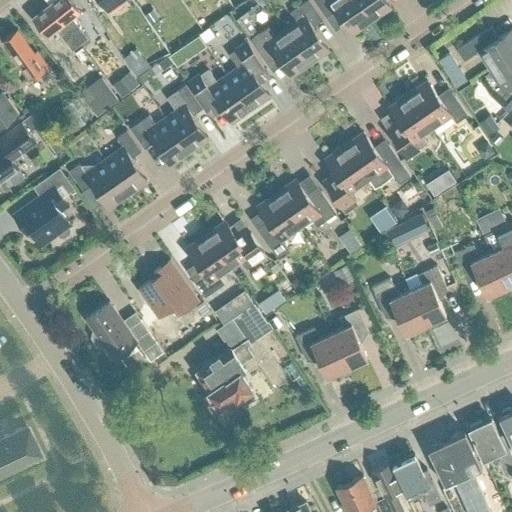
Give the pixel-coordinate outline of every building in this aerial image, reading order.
[(80,42),(86,37),(88,36),(72,15),(80,9),(72,0),(51,0),(49,2),(80,42)] [(310,60),(329,47),(313,24),(323,17),(310,0),(303,0),(290,9),(297,19),(286,27),(310,60)] [(315,0),(326,15),(336,8),(352,31),(371,18),(358,0),(315,0)] [(358,0),(371,18),(390,5),(386,0),(358,0)] [(80,42),(49,2),(33,15),(48,34),(56,27),(72,48),(80,42)] [(235,17),(247,33),(255,28),(248,18),(252,16),(247,9),(235,17)] [(310,60),(286,27),(275,34),(268,24),(250,37),(265,58),(275,51),(290,74),(310,60)] [(485,27),(456,46),(464,58),(479,48),(491,68),(511,54),(511,26),(495,38),(491,36),(485,27)] [(11,52),(28,77),(37,70),(44,78),(52,72),(46,64),(47,63),(36,49),(34,50),(17,27),(3,38),(12,51),(11,52)] [(233,57),(238,65),(227,72),(251,106),(270,93),(262,82),(272,75),(247,39),(237,46),(240,51),(233,57)] [(82,45),(76,50),(83,60),(90,55),(87,51),(82,45)] [(171,61),(173,60),(168,53),(158,60),(163,67),(171,61)] [(511,54),(491,68),(479,75),(489,92),(497,99),(508,109),(511,104),(511,54)] [(208,67),(199,72),(189,79),(206,103),(216,97),(231,119),(251,106),(227,72),(217,80),(208,67)] [(129,69),(112,82),(122,94),(139,81),(129,69)] [(116,96),(100,74),(79,89),(94,111),(116,96)] [(440,96),(428,78),(408,92),(432,125),(451,112),(456,120),(468,112),(453,91),(444,97),(440,96)] [(166,95),(175,109),(166,115),(189,149),(208,135),(193,113),(202,106),(186,82),(166,95)] [(0,122),(16,111),(1,89),(0,89),(0,122)] [(432,125),(408,92),(389,105),(402,123),(401,126),(392,133),(407,154),(426,141),(421,133),(432,125)] [(75,94),(60,105),(76,127),(91,116),(75,94)] [(0,134),(0,141),(3,146),(0,147),(0,177),(7,173),(12,180),(15,181),(23,175),(23,172),(18,165),(19,165),(12,156),(36,139),(29,130),(42,121),(34,109),(0,134)] [(478,119),(488,133),(499,125),(490,111),(478,119)] [(148,113),(140,118),(130,125),(145,146),(154,139),(170,162),(189,149),(166,115),(155,123),(148,113)] [(123,144),(104,158),(128,191),(147,178),(131,155),(141,148),(127,128),(116,135),(123,144)] [(364,130),(344,143),(368,177),(374,185),(380,182),(386,178),(388,176),(392,173),(398,181),(410,173),(389,142),(380,148),(376,148),(364,130)] [(494,150),(487,140),(476,147),(484,158),(494,150)] [(344,143),(325,156),(338,174),(337,178),(328,184),(343,206),(354,198),(349,190),(368,177),(344,143)] [(98,162),(80,163),(79,161),(69,168),(83,189),(93,182),(109,205),(128,191),(104,158),(98,162)] [(434,193),(446,184),(438,172),(426,181),(434,193)] [(309,195),(296,177),(277,190),(301,224),(311,217),(317,224),(337,210),(321,189),(312,195),(309,195)] [(54,183),(14,212),(25,228),(29,225),(41,242),(57,231),(59,234),(64,235),(69,231),(70,226),(67,223),(70,222),(57,204),(58,198),(62,195),(54,183)] [(301,224),(277,190),(258,203),(270,221),(270,225),(260,231),(278,256),(289,248),(282,237),(301,224)] [(380,231),(395,221),(384,204),(369,214),(380,231)] [(442,225),(433,205),(425,209),(434,228),(442,225)] [(403,219),(410,235),(428,227),(420,211),(403,219)] [(347,222),(360,241),(370,234),(357,215),(347,222)] [(238,236),(225,218),(206,232),(230,266),(240,258),(246,266),(265,252),(251,231),(241,237),(238,236)] [(511,281),(511,219),(483,233),(491,250),(507,284),(511,281)] [(349,226),(338,234),(350,253),(362,245),(349,226)] [(230,266),(206,232),(187,245),(199,263),(199,267),(190,273),(205,294),(224,281),(218,273),(230,266)] [(507,284),(491,250),(479,255),(473,242),(454,251),(466,277),(477,272),(487,293),(507,284)] [(169,258),(154,269),(156,273),(139,285),(159,314),(177,301),(183,302),(186,307),(198,298),(169,258)] [(333,268),(339,282),(353,276),(347,262),(333,268)] [(422,282),(410,287),(426,321),(446,312),(437,291),(447,286),(437,263),(418,272),(422,282)] [(275,302),(295,288),(286,275),(266,290),(275,302)] [(398,292),(394,283),(391,276),(371,285),(385,315),(396,310),(406,331),(426,321),(410,287),(398,292)] [(128,326),(109,299),(86,315),(95,328),(92,330),(92,335),(96,342),(101,343),(104,341),(114,355),(137,339),(150,358),(164,349),(141,317),(128,326)] [(202,299),(194,304),(202,314),(209,310),(202,299)] [(347,364),(367,355),(358,334),(368,329),(358,306),(339,315),(343,325),(331,330),(347,364)] [(277,313),(268,319),(274,327),(283,321),(277,313)] [(347,364),(331,330),(320,336),(315,326),(296,335),(307,358),(317,353),(327,374),(347,364)] [(254,394),(254,390),(251,385),(252,384),(241,368),(245,365),(242,360),(253,352),(247,343),(251,341),(247,336),(232,346),(231,345),(219,353),(219,352),(211,357),(211,358),(196,368),(209,387),(208,387),(209,389),(208,395),(212,400),(217,401),(218,403),(235,392),(237,395),(238,394),(242,400),(245,400),(254,394)] [(511,406),(511,407),(509,405),(502,408),(501,411),(499,413),(511,440),(511,406)] [(471,425),(469,426),(483,456),(497,450),(504,464),(511,460),(511,453),(508,445),(502,431),(499,433),(491,416),(481,421),(480,419),(470,423),(471,425)] [(25,425),(0,437),(0,472),(39,454),(25,425)] [(466,480),(460,484),(470,506),(485,499),(480,489),(481,488),(472,469),(481,465),(464,429),(461,430),(458,429),(453,431),(451,435),(446,437),(466,480)] [(466,480),(446,437),(440,440),(437,438),(431,441),(430,444),(428,445),(448,490),(460,484),(466,480)] [(429,502),(441,497),(426,466),(422,468),(414,452),(402,457),(400,455),(394,458),(394,461),(392,462),(409,498),(424,491),(429,502)] [(395,511),(403,508),(395,489),(402,486),(390,460),(372,468),(384,494),(386,494),(394,511),(393,511),(395,511)] [(367,511),(365,506),(376,500),(363,473),(335,485),(348,511),(367,511)] [(311,511),(305,499),(285,509),(286,511),(311,511)]
